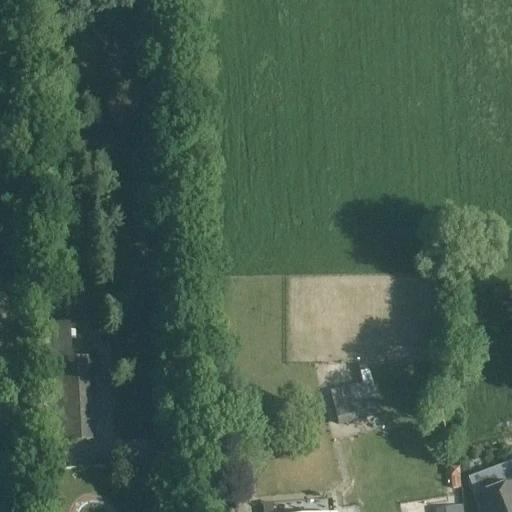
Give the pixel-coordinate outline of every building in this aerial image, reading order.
[(65,194),(43,196),(47,263),(70,262),(65,194)] [(69,325),(41,327),(47,424),(57,423),(59,445),(94,443),(88,360),(71,361),(69,325)] [(367,385),(330,394),(338,428),(375,419),(367,385)] [(64,470),(63,460),(46,461),(47,472),(64,470)] [(479,511),(511,511),(511,485),(475,500),(479,511)]
